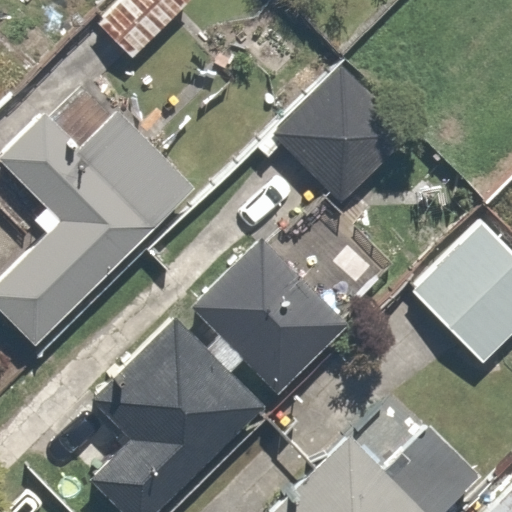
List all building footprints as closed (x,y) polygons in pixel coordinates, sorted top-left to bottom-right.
[(0,45),(20,65),(56,28),(25,0),(20,0),(0,21),(0,45)] [(191,3),(187,0),(104,0),(80,25),(127,70),(191,3)] [(349,114),(377,85),(340,49),(259,134),(336,208),(389,153),(349,114)] [(0,329),(23,352),(186,182),(103,102),(78,128),(38,89),(0,128),(0,178),(40,216),(0,257),(0,329)] [(511,335),(511,256),(462,208),(393,280),(483,366),(511,335)] [(186,301),(283,394),(352,322),(255,229),(186,301)] [(144,511),(260,392),(176,312),(87,405),(115,432),(74,475),(112,511),(144,511)] [(435,511),(471,474),(422,427),(384,466),(340,424),(255,511),(435,511)] [(511,511),(511,462),(456,511),(511,511)]
